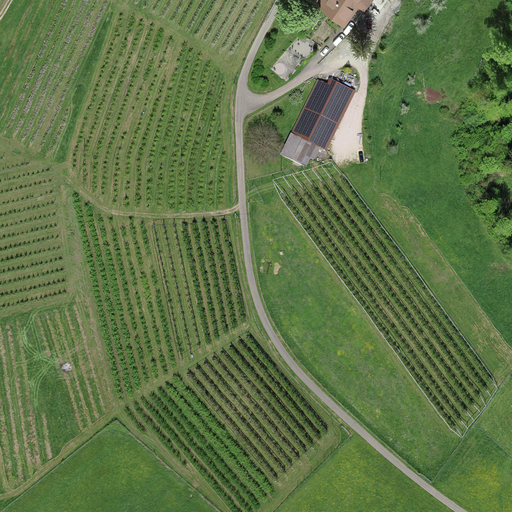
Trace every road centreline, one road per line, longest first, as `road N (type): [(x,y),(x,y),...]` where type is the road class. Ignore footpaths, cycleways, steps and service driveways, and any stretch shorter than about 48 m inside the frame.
road 1 (unclassified): [(460,511),(379,449),(263,326),(250,275),(238,118),(241,80),(281,0)]
road 2 (track): [(243,203),(174,217),(109,213),(78,195)]
